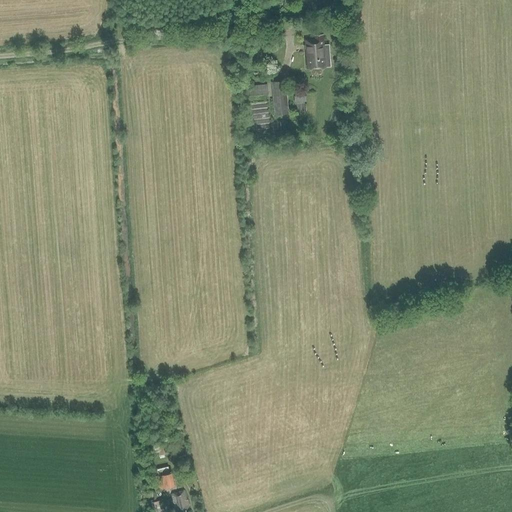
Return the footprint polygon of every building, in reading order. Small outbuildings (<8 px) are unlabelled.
[(322,35),(314,35),(314,40),(305,41),(307,69),(330,67),(328,45),(323,45),(322,35)] [(243,87),(244,96),(268,94),(267,84),(243,87)] [(275,113),(287,112),(285,92),(273,93),(275,113)] [(167,453),(164,441),(156,443),(159,455),(167,453)] [(155,476),(158,489),(175,485),(172,472),(155,476)] [(178,511),(186,510),(186,508),(190,507),(188,500),(187,500),(184,490),(172,493),(175,509),(178,509),(178,511)] [(151,502),(153,511),(162,511),(160,500),(151,502)]
